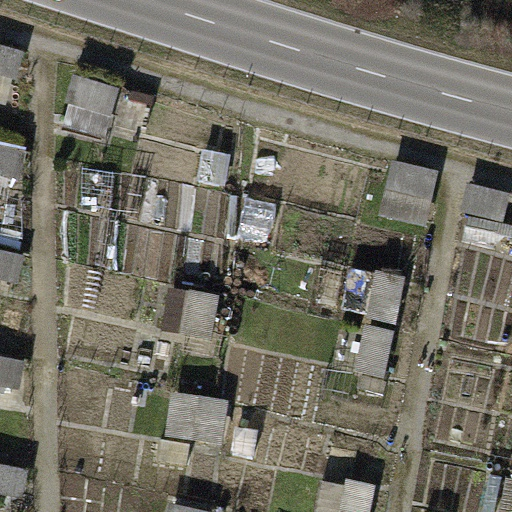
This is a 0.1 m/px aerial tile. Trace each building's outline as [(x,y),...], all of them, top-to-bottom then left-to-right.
[(0,49),(0,92),(20,98),(30,57),(0,49)] [(74,134),(119,140),(125,88),(81,83),(74,134)] [(0,178),(26,184),(31,155),(0,148),(0,178)] [(409,324),(406,282),(360,285),(363,327),(409,324)] [(180,330),(221,336),(226,303),(184,298),(180,330)] [(233,445),(234,403),(159,401),(158,442),(233,445)] [(0,470),(0,498),(34,502),(36,473),(0,470)]
